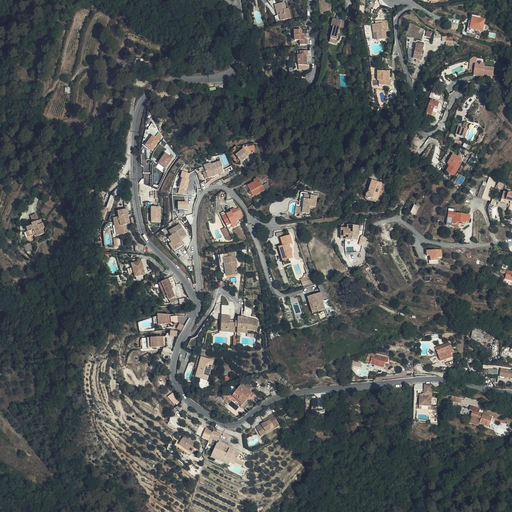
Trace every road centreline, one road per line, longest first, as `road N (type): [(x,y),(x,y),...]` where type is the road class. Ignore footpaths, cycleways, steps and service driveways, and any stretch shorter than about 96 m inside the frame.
road 1 (tertiary): [(511,393),(438,380),(338,387),(284,395),(242,420),(217,422),(183,395),(173,371),(194,299)]
road 2 (tertiary): [(194,299),(142,231),(133,174),(138,113),(161,80),(223,77),(239,65),(238,0)]
road 3 (residential): [(511,92),(469,88),(455,96),(437,129),(420,131),(396,25),(412,3),(386,0)]
road 4 (residential): [(194,299),(197,202),(210,187),(227,186),(263,222),(291,222)]
road 5 (residential): [(511,241),(444,245),(389,221),(374,230),(363,259),(349,261)]
